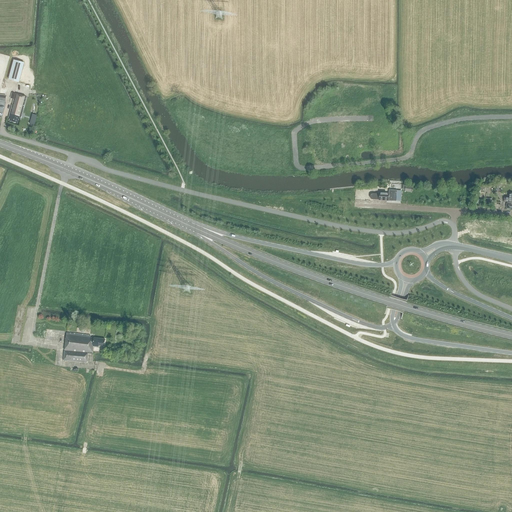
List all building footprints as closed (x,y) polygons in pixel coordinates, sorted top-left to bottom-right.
[(13,60),(8,80),(19,82),(24,63),(13,60)] [(20,120),(26,97),(12,93),(10,98),(13,99),(8,119),(9,119),(9,121),(17,124),(18,120),(20,120)] [(313,127),(314,147),(324,146),(323,126),(313,127)] [(396,201),(396,190),(389,190),(389,194),(379,194),(372,194),(371,194),(370,195),(370,196),(370,197),(370,198),(371,199),(372,199),(378,200),(396,201)] [(104,346),(105,339),(94,338),(90,338),(90,336),(66,333),(63,361),(87,363),(88,354),(93,354),(93,346),(98,347),(98,346),(104,346)]
